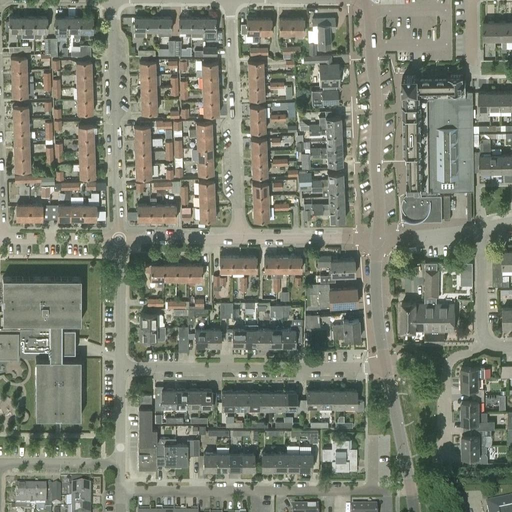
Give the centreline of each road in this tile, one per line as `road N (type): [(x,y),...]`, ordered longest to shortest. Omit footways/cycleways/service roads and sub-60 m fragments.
road 1 (residential): [(386,368),(120,369)]
road 2 (tertiary): [(376,238),(375,103),(361,0)]
road 3 (residential): [(239,238),(232,0)]
road 4 (residential): [(118,237),(110,0)]
road 5 (tertiary): [(414,511),(386,368)]
road 6 (residential): [(239,238),(376,238)]
road 7 (residential): [(450,463),(445,378),(451,362),(482,347)]
road 8 (residential): [(119,490),(254,490)]
road 9 (residential): [(120,369),(118,237)]
road 10 (tertiary): [(386,368),(376,238)]
road 11 (residential): [(118,237),(239,238)]
road 12 (residential): [(0,464),(120,464)]
